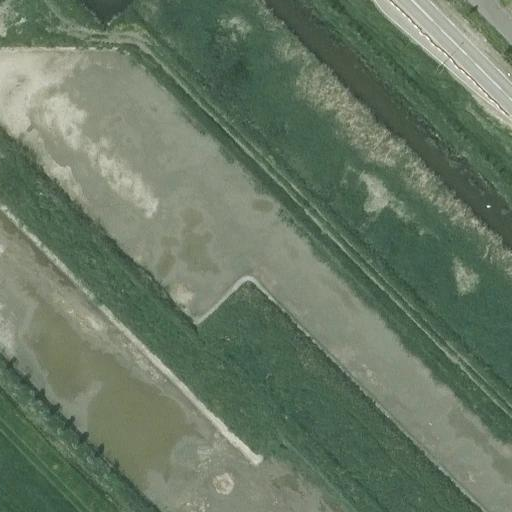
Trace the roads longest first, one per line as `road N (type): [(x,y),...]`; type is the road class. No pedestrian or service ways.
road 1 (secondary): [(400,0),(511,111)]
road 2 (secondary): [(511,90),(421,0)]
